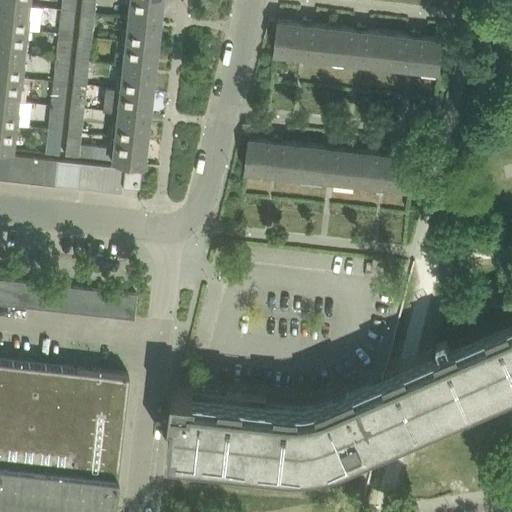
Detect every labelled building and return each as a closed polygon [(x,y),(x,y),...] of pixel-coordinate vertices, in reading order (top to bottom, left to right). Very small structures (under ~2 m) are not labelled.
[(0,0),(0,24),(28,28),(29,16),(26,15),(28,3),(0,0)] [(63,0),(62,7),(75,9),(75,0),(63,0)] [(81,0),(81,9),(93,11),(94,0),(81,0)] [(124,0),(124,1),(128,2),(126,14),(158,18),(160,0),(124,0)] [(62,7),(60,26),(73,28),(75,9),(62,7)] [(81,9),(79,28),(91,30),(93,11),(81,9)] [(125,27),(121,27),(120,38),(155,42),(158,18),(126,14),(125,27)] [(270,17),(266,35),(271,35),(278,36),(276,52),(277,52),(277,51),(330,57),(334,23),(333,23),(333,24),(312,22),(312,18),(303,17),(302,21),(281,19),(281,18),(271,17),(270,17)] [(330,57),(385,63),(389,29),(388,29),(388,30),(366,28),(366,24),(357,23),(356,27),(334,25),(334,23),(330,57)] [(0,24),(0,49),(22,52),(24,37),(27,37),(28,28),(0,24)] [(389,29),(385,63),(438,68),(438,69),(439,70),(443,35),(442,35),(441,36),(420,34),(421,30),(412,29),(411,33),(389,30),(389,29)] [(59,36),(57,55),(69,56),(72,37),(59,36)] [(77,38),(75,57),(88,59),(90,39),(77,38)] [(120,38),(119,49),(122,49),(121,62),(153,65),(155,42),(120,38)] [(0,49),(0,73),(23,76),(24,64),(21,64),(22,52),(0,49)] [(57,55),(55,74),(67,75),(69,56),(57,55)] [(75,57),(73,76),(86,78),(88,59),(75,57)] [(119,75),(116,74),(115,85),(150,89),(153,65),(121,62),(119,75)] [(0,73),(0,96),(17,98),(19,84),(22,85),(23,76),(0,73)] [(54,84),(52,103),(64,104),(66,85),(54,84)] [(115,85),(113,96),(117,97),(116,110),(147,113),(150,89),(115,85)] [(72,86),(70,105),(83,106),(85,87),(72,86)] [(0,96),(0,121),(18,123),(28,125),(31,101),(17,99),(17,98),(0,96)] [(52,103),(49,122),(62,123),(64,104),(52,103)] [(70,105),(68,124),(80,125),(83,106),(70,105)] [(114,122),(111,122),(109,133),(145,137),(147,113),(116,110),(114,122)] [(18,123),(0,121),(0,145),(12,147),(13,133),(16,133),(18,123)] [(48,132),(46,151),(59,152),(61,133),(48,132)] [(109,133),(108,144),(112,144),(110,157),(142,161),(145,137),(109,133)] [(67,134),(65,153),(77,154),(79,142),(79,135),(67,134)] [(250,135),(246,169),(248,169),(248,167),(271,170),(303,174),(306,141),(306,142),(283,139),(284,135),(275,134),(275,138),(271,138),(251,136),(251,135),(250,135)] [(303,174),(357,179),(361,146),(360,146),(360,148),(338,145),(338,141),(330,140),(329,144),(307,142),(307,141),(306,141),(303,174)] [(79,142),(77,154),(78,154),(110,157),(112,144),(108,144),(108,145),(80,142),(79,142)] [(361,146),(357,179),(410,185),(410,186),(411,187),(415,153),(413,152),(413,154),(392,151),(393,147),(384,146),(383,150),(361,148),(361,146)] [(3,152),(0,176),(11,177),(14,153),(3,152)] [(14,153),(11,177),(22,179),(25,154),(14,153)] [(25,154),(22,179),(33,180),(36,156),(25,154)] [(36,156),(33,180),(44,181),(47,157),(36,156)] [(47,157),(44,181),(55,182),(58,158),(47,157)] [(58,158),(55,182),(66,183),(69,159),(58,158)] [(69,159),(66,183),(77,184),(80,160),(69,159)] [(80,160),(77,184),(88,186),(91,161),(80,160)] [(91,161),(88,186),(99,187),(102,163),(91,161)] [(102,163),(99,187),(110,188),(113,164),(102,163)] [(113,164),(110,188),(121,189),(122,182),(124,165),(113,164)] [(140,167),(124,165),(122,182),(138,184),(140,167)] [(6,277),(3,302),(14,303),(17,278),(6,277)] [(17,278),(14,303),(25,304),(28,280),(17,278)] [(28,280),(25,304),(36,306),(39,281),(28,280)] [(39,281),(36,306),(47,307),(50,282),(39,281)] [(50,282),(47,307),(58,308),(60,283),(50,282)] [(60,283),(58,308),(68,309),(71,285),(60,283)] [(71,285),(68,309),(79,311),(82,286),(71,285)] [(82,286),(79,311),(90,312),(93,287),(82,286)] [(93,287),(90,312),(101,313),(104,288),(93,287)] [(104,288),(101,313),(112,314),(115,289),(104,288)] [(115,289),(112,314),(123,315),(126,291),(115,289)] [(126,291),(123,315),(134,317),(134,316),(137,292),(126,291)] [(171,448),(173,448),(349,468),(343,455),(371,443),(371,442),(387,435),(511,380),(511,312),(408,358),(329,392),(323,395),(317,397),(310,398),(303,399),(297,399),(290,398),(268,396),(268,395),(178,385),(171,448)] [(111,511),(128,371),(0,356),(0,511),(111,511)]
